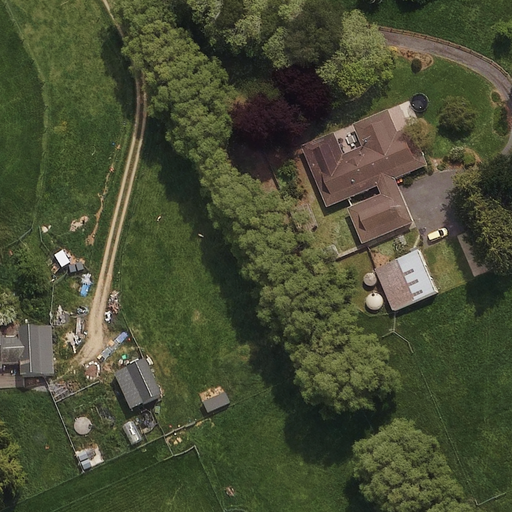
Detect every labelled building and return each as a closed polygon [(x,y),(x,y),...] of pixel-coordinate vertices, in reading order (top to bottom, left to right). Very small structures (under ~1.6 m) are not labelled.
[(329,168),(316,173),(332,209),(347,202),(379,189),(382,196),(351,210),(366,246),(416,225),(397,182),(432,167),(419,136),(424,133),(411,103),(356,127),(366,150),(345,159),(335,135),(318,143),(329,168)] [(439,295),(421,253),(401,262),(407,276),(385,285),(397,313),(439,295)] [(53,332),(19,333),(19,340),(0,340),(0,374),(2,374),(2,368),(23,368),(23,380),(54,380),(53,332)] [(161,401),(146,365),(116,378),(131,413),(161,401)] [(230,405),(220,383),(199,393),(208,415),(230,405)] [(489,483),(478,455),(468,459),(479,487),(489,483)]
